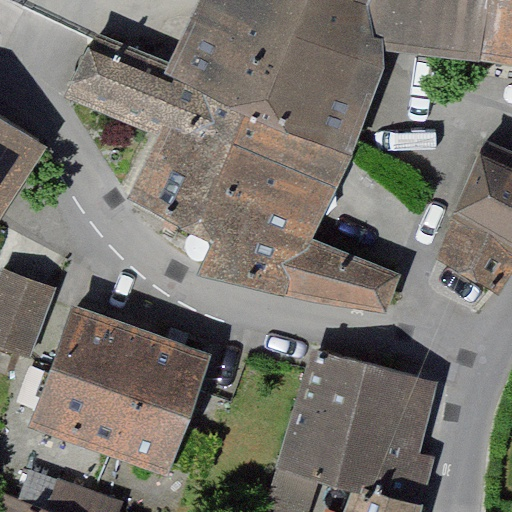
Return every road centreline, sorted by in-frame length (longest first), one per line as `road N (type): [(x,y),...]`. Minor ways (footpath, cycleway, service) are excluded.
road 1 (residential): [(481,355),(172,288),(120,244),(28,92),(0,71)]
road 2 (unclassified): [(481,355),(452,511)]
